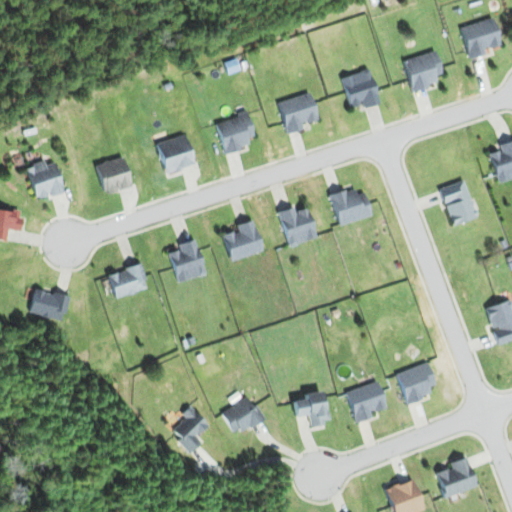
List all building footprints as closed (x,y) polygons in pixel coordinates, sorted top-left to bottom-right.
[(482,48),(498,45),(492,19),(459,26),(466,58),(484,54),(482,48)] [(401,60),(410,90),(435,83),(433,75),(440,73),(433,50),(401,60)] [(225,73),(237,70),(234,59),(222,62),(225,73)] [(338,77),(348,107),(361,103),(362,108),(378,103),(367,68),(338,77)] [(275,102),(284,133),(301,128),(300,124),(316,119),(308,93),(275,102)] [(247,146),(245,137),(251,136),(246,114),(213,122),(220,152),(247,146)] [(192,165),(183,134),(153,143),(163,174),(192,165)] [(496,183),(511,178),(511,139),(497,144),(499,149),(487,153),(496,183)] [(129,186),(120,156),(93,165),(102,194),(129,186)] [(33,199),(61,191),(52,162),(43,165),(42,161),(23,167),(33,199)] [(437,189),(442,205),(443,204),(451,225),(475,217),(462,180),(437,189)] [(337,225),(369,215),(362,192),(354,195),(352,187),(328,194),(337,225)] [(315,237),(305,207),(293,211),(292,206),(275,212),(287,246),(315,237)] [(0,240),(4,240),(5,229),(17,230),(19,212),(0,209),(0,240)] [(220,234),(227,260),(260,252),(251,220),(234,224),(236,230),(220,234)] [(166,253),(175,283),(203,274),(192,239),(176,244),(178,249),(166,253)] [(139,265),(105,273),(111,297),(145,289),(139,265)] [(26,312),(61,321),(67,297),(32,288),(26,312)] [(511,338),(511,313),(508,299),(483,307),(490,330),(489,330),(494,344),(511,338)] [(429,394),(426,387),(434,384),(425,362),(393,374),(404,403),(429,394)] [(370,417),(368,412),(384,407),(375,381),(343,392),(353,423),(370,417)] [(321,390),(302,393),(303,398),(291,400),(294,417),(307,415),(308,425),(325,422),(321,390)] [(251,407),(245,397),(219,412),(232,435),(263,418),(255,404),(251,407)] [(186,454),(199,442),(193,436),(206,425),(188,405),(179,414),(183,418),(170,430),(177,437),(174,440),(186,454)] [(448,462),(449,468),(434,472),(441,497),(474,488),(466,457),(448,462)] [(416,511),(421,511),(412,479),(382,488),(389,511),(416,511)]
